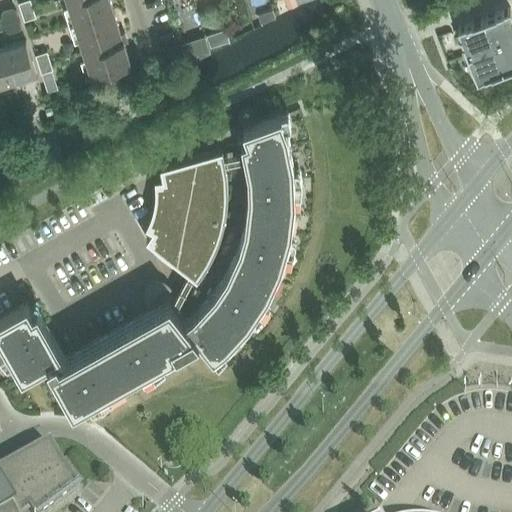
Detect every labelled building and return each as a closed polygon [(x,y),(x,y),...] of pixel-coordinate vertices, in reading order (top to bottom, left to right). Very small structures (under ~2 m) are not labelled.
[(23,11),(34,7),(31,0),(26,0),(20,2),(23,11)] [(68,0),(75,23),(114,10),(111,0),(68,0)] [(34,7),(23,11),(25,20),(37,16),(34,7)] [(485,16),(458,26),(468,52),(478,79),(504,69),(511,65),(511,10),(511,7),(485,16)] [(273,9),(258,14),(261,22),(275,17),(273,9)] [(127,41),(124,31),(121,31),(114,10),(75,23),(92,76),(131,64),(124,42),(127,41)] [(217,32),(208,35),(211,45),(221,42),(217,32)] [(26,39),(3,47),(13,80),(37,72),(26,39)] [(0,83),(13,80),(3,47),(0,47),(0,83)] [(39,64),(51,60),(48,51),(37,55),(39,64)] [(51,60),(39,64),(42,73),(54,69),(51,60)] [(52,106),(45,108),(47,115),(54,113),(52,106)] [(16,113),(13,121),(14,126),(25,123),(21,111),(16,113)] [(65,356),(38,308),(33,310),(28,301),(0,316),(0,335),(22,375),(48,361),(73,406),(198,336),(214,355),(228,344),(249,321),(269,291),(282,263),(292,230),(296,198),(294,163),(288,132),(281,113),(244,127),(247,137),(242,138),(248,171),(249,192),(245,223),(239,244),(227,272),(214,290),(193,312),(186,318),(160,284),(149,292),(156,305),(65,356)] [(147,238),(189,271),(194,275),(197,278),(201,272),(205,267),(209,261),(212,255),(215,249),(218,242),(220,236),(222,230),(224,223),(225,216),(227,210),(227,203),(228,196),(228,189),(228,182),(228,176),(227,169),(226,162),(225,159),(225,156),(224,152),(223,148),(161,166),(162,171),(163,176),(164,181),(164,186),(164,191),(164,196),(163,201),(162,206),(161,211),(159,216),(157,221),(155,225),(152,230),(150,234),(147,238)] [(51,445),(0,473),(0,511),(47,511),(79,489),(64,469),(51,445)]
